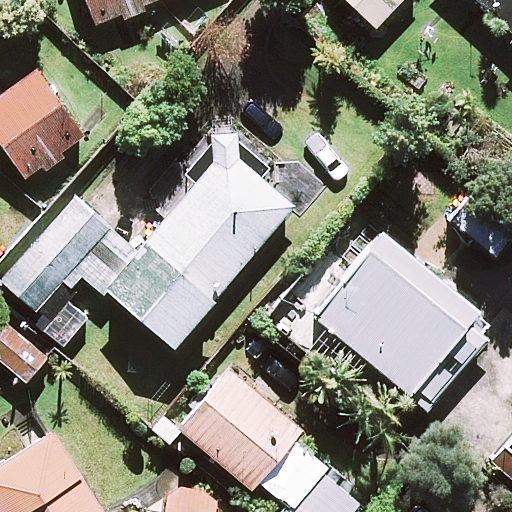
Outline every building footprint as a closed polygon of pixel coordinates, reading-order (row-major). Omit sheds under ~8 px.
[(156,0),(86,0),(97,25),(156,0)] [(397,0),(346,0),(374,25),(397,0)] [(511,0),(476,0),(511,34),(511,37),(509,40),(511,42),(511,0)] [(83,136),(35,71),(0,97),(0,142),(26,178),(83,136)] [(292,204),(225,147),(194,182),(138,247),(76,194),(34,243),(98,298),(107,288),(172,344),(292,204)] [(84,177),(64,157),(34,187),(54,207),(84,177)] [(511,235),(511,223),(470,191),(449,219),(496,256),(511,235)] [(478,309),(382,233),(315,318),(426,406),(484,333),(468,321),(478,309)] [(296,430),(228,370),(176,429),(250,494),(258,486),(287,511),(349,511),(360,500),(289,437),(296,430)] [(104,511),(51,429),(0,461),(0,511),(104,511)] [(511,436),(491,460),(511,478),(511,436)]
